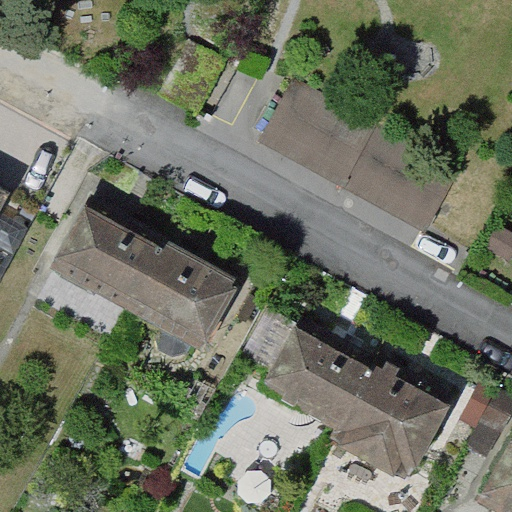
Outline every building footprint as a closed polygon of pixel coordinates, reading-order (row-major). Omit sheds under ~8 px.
[(287,90),(260,138),(424,230),(450,182),(287,90)] [(0,168),(0,208),(15,182),(43,197),(69,148),(36,130),(11,175),(0,168)] [(93,185),(54,256),(204,338),(243,267),(93,185)] [(306,313),(275,372),(353,412),(342,433),(419,473),(460,393),(306,313)] [(511,432),(479,494),(511,511),(511,432)]
